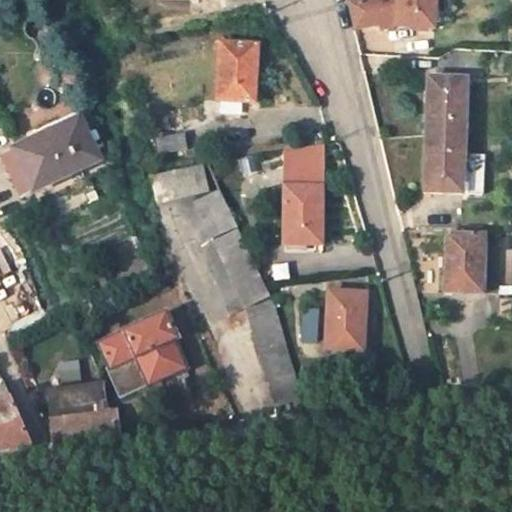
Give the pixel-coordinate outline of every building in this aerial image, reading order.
[(436,0),(398,0),(396,26),(435,29),(436,0)] [(213,98),(249,103),(257,46),(221,41),(213,98)] [(429,77),(426,136),(464,138),(467,79),(429,77)] [(16,149),(35,189),(100,159),(84,127),(57,139),(54,132),(16,149)] [(173,137),(175,151),(199,147),(197,134),(173,137)] [(463,156),(464,138),(426,136),(423,193),(481,196),(483,157),(463,156)] [(324,246),(324,145),(285,152),(285,246),(324,246)] [(151,176),(156,201),(207,190),(202,165),(151,176)] [(197,200),(213,236),(236,225),(220,190),(197,200)] [(238,230),(215,240),(247,307),(269,297),(238,230)] [(446,294),(482,296),(485,240),(449,238),(446,294)] [(290,263),(272,266),(274,281),(292,279),(290,263)] [(331,293),(328,351),(365,353),(368,295),(331,293)] [(247,310),(273,408),(298,402),(272,302),(247,310)] [(320,311),(305,310),(303,343),(318,344),(320,311)] [(96,346),(108,370),(103,372),(116,401),(146,387),(173,375),(160,346),(170,341),(175,339),(163,315),(96,346)] [(183,370),(170,341),(160,346),(173,375),(183,370)] [(80,364),(63,365),(65,384),(82,383),(80,364)] [(0,456),(13,454),(32,451),(2,384),(0,385),(0,456)] [(51,448),(82,444),(116,439),(111,413),(105,415),(100,384),(45,393),(51,448)]
